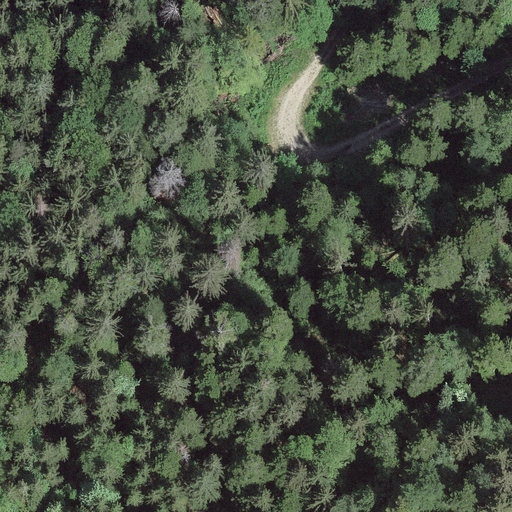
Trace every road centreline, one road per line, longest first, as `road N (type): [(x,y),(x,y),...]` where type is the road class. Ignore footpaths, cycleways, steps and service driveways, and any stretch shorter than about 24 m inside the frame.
road 1 (track): [(511,61),(342,148),(299,149),(286,127),(292,94),(361,0)]
road 2 (track): [(290,140),(216,174),(124,232),(29,360),(0,386)]
